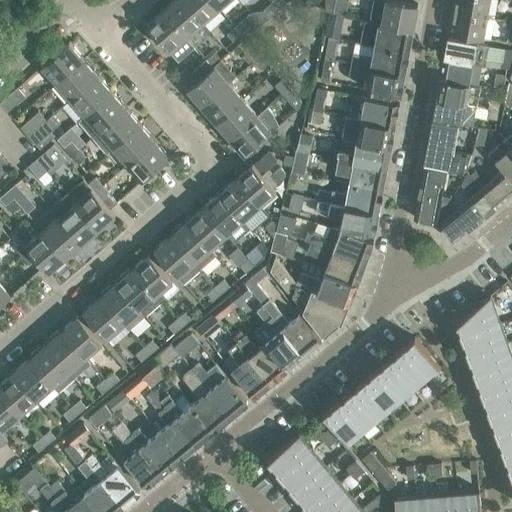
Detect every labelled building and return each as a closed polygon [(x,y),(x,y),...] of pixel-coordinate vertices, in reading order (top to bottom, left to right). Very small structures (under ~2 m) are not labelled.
[(186,36),(202,22),(183,0),(173,0),(163,9),(186,36)] [(183,0),(202,22),(219,8),(211,0),(183,0)] [(273,0),(271,2),(277,10),(286,2),(283,0),(273,0)] [(335,0),(333,12),(345,15),(347,0),(335,0)] [(397,0),(373,0),(370,20),(413,29),(418,4),(397,0)] [(454,0),(452,10),(487,16),(489,0),(454,0)] [(269,17),(277,10),(271,2),(263,10),(269,17)] [(163,9),(146,24),(175,57),(191,43),(163,9)] [(487,16),(452,10),(448,32),(483,38),(487,16)] [(243,19),(235,26),(241,34),(249,27),(253,31),(261,24),(251,12),(243,19)] [(343,15),(329,12),(326,24),(340,27),(343,15)] [(364,24),(361,43),(374,46),(409,52),(413,29),(370,20),(361,19),(360,23),(364,24)] [(509,33),(503,32),(501,42),(511,44),(511,21),(509,33)] [(233,41),(241,34),(235,26),(226,33),(233,41)] [(328,36),(324,57),(334,59),(336,60),(340,38),(328,36)] [(447,36),(444,57),(451,59),(476,63),(484,65),(488,44),(447,36)] [(246,52),(253,60),(261,54),(246,37),(239,44),(246,52)] [(42,65),(57,82),(84,58),(69,41),(42,65)] [(405,73),(409,52),(374,46),(372,56),(353,52),(351,63),(405,73)] [(509,68),(511,53),(511,48),(503,47),(499,67),(509,68)] [(206,59),(212,67),(214,65),(221,59),(214,52),(206,59)] [(268,62),(261,54),(253,60),(260,69),(268,62)] [(330,81),(334,59),(324,57),(320,79),(330,81)] [(476,63),(451,59),(444,57),(440,77),(469,83),(471,67),(475,68),(476,63)] [(84,58),(57,82),(71,98),(98,74),(84,58)] [(212,67),(206,59),(189,73),(195,81),(212,67)] [(366,89),(401,95),(405,73),(351,63),(349,74),(368,77),(366,89)] [(212,67),(195,81),(187,88),(202,105),(229,82),(214,65),(212,67)] [(71,98),(85,114),(112,91),(98,74),(71,98)] [(496,74),(494,87),(504,89),(506,76),(496,74)] [(475,105),(479,84),(469,83),(440,77),(436,98),(475,105)] [(274,85),(282,93),(289,87),(282,78),(274,85)] [(243,98),(229,82),(202,105),(216,122),(243,98)] [(17,86),(0,101),(0,102),(7,111),(25,95),(17,86)] [(296,95),(289,87),(282,93),(289,101),(296,95)] [(325,88),(317,87),(313,109),(321,110),(325,88)] [(126,107),(112,91),(85,114),(78,120),(92,136),(99,131),(126,107)] [(350,116),(395,124),(399,103),(354,94),(350,115),(350,116)] [(216,122),(230,138),(257,114),(243,98),(216,122)] [(472,126),(475,105),(436,98),(432,118),(458,123),(472,126)] [(491,99),(490,108),(500,110),(502,101),(491,99)] [(141,123),(126,107),(99,131),(92,136),(107,153),(113,147),(141,123)] [(271,112),(269,110),(266,107),(257,114),(230,138),(245,155),(278,126),(277,124),(277,122),(275,119),(274,117),(272,114),(271,112)] [(498,119),(500,110),(490,108),(488,117),(498,119)] [(321,124),(323,111),(311,109),(309,121),(321,124)] [(39,111),(20,126),(28,135),(46,119),(39,111)] [(356,139),(391,146),(395,124),(350,116),(350,115),(346,114),(342,136),(356,139)] [(432,118),(424,162),(447,167),(468,171),(476,143),(470,142),(469,146),(465,145),(463,153),(453,151),(458,123),(432,118)] [(54,128),(46,119),(28,135),(36,144),(54,128)] [(113,147),(128,163),(155,139),(141,123),(113,147)] [(479,127),(476,143),(484,144),(487,129),(479,127)] [(301,134),(297,150),(310,153),(314,137),(301,134)] [(142,180),(169,156),(155,139),(128,163),(142,180)] [(340,149),(338,158),(387,168),(391,146),(356,139),(354,152),(340,149)] [(495,160),(503,169),(511,180),(511,149),(504,139),(488,152),(495,160)] [(64,147),(71,155),(79,148),(71,140),(64,147)] [(79,148),(71,155),(79,163),(86,157),(79,148)] [(253,162),(263,173),(277,161),(267,150),(253,162)] [(299,172),(305,173),(310,153),(297,150),(293,171),(297,172),(299,172)] [(45,151),(37,158),(43,165),(51,158),(45,151)] [(0,175),(11,166),(3,157),(0,159),(0,175)] [(43,165),(37,158),(28,165),(34,172),(43,165)] [(383,189),(387,168),(338,158),(337,167),(350,170),(348,182),(383,189)] [(437,221),(447,167),(424,162),(414,216),(437,221)] [(252,163),(235,178),(259,205),(276,190),(252,163)] [(511,180),(503,169),(471,196),(486,214),(511,192),(511,180)] [(290,181),(296,182),(299,172),(297,172),(293,171),(290,181)] [(475,171),(469,174),(478,188),(484,184),(475,171)] [(95,177),(88,183),(95,191),(102,185),(95,177)] [(67,193),(75,202),(98,229),(101,227),(102,229),(111,221),(109,220),(115,214),(102,200),(95,191),(88,183),(84,178),(67,193)] [(219,192),(243,219),(259,205),(235,178),(219,192)] [(379,211),(383,189),(348,182),(346,195),(317,190),(316,198),(317,199),(330,201),(379,211)] [(16,183),(7,190),(14,197),(22,190),(16,183)] [(102,185),(95,191),(102,200),(110,193),(102,185)] [(0,198),(5,205),(14,197),(7,190),(0,196),(0,198)] [(227,233),(243,219),(219,192),(203,206),(227,233)] [(82,243),(98,229),(75,202),(67,193),(50,207),(58,216),(82,243)] [(299,214),(303,197),(292,195),(288,211),(299,214)] [(454,240),(486,214),(471,196),(439,222),(454,240)] [(340,226),(375,233),(379,211),(330,201),(317,199),(315,207),(343,213),(340,226)] [(210,248),(227,233),(203,206),(187,220),(210,248)] [(66,257),(82,243),(58,216),(42,230),(66,257)] [(187,220),(170,235),(194,262),(200,268),(216,254),(210,248),(187,220)] [(273,236),(276,225),(272,220),(265,226),(273,236)] [(286,222),(278,220),(275,231),(284,233),(286,222)] [(366,261),(373,240),(341,228),(341,229),(330,225),(326,236),(312,231),(311,235),(306,233),(304,240),(310,242),(366,261)] [(29,249),(36,257),(49,272),(66,257),(42,230),(25,245),(29,249)] [(271,250),(281,254),(286,240),(288,236),(275,231),(271,250)] [(200,268),(194,262),(170,235),(154,249),(183,283),(200,268)] [(281,254),(292,258),(297,244),(286,240),(281,254)] [(22,241),(14,247),(22,255),(29,249),(25,245),(22,241)] [(325,269),(358,281),(366,261),(310,242),(306,253),(329,261),(325,269)] [(36,257),(29,249),(22,255),(29,264),(36,257)] [(256,250),(248,258),(254,265),(263,258),(256,250)] [(149,253),(132,268),(144,281),(156,295),(161,301),(166,297),(161,290),(173,280),(149,253)] [(246,272),(254,265),(248,258),(240,265),(246,272)] [(341,323),(349,303),(297,282),(276,258),(270,270),(319,330),(324,336),(334,328),(332,326),(338,321),(341,323)] [(262,267),(245,281),(253,291),(256,295),(273,281),(262,267)] [(161,301),(156,295),(144,281),(132,268),(116,282),(140,309),(145,315),(161,301)] [(301,271),(297,282),(349,303),(350,303),(358,281),(325,269),(322,278),(301,271)] [(215,286),(221,293),(230,286),(224,278),(215,286)] [(0,281),(0,303),(11,294),(0,281)] [(245,281),(227,295),(235,305),(253,291),(245,281)] [(145,315),(140,309),(116,282),(111,286),(110,284),(101,292),(102,294),(100,296),(123,323),(129,330),(145,315)] [(510,297),(511,295),(511,285),(511,283),(492,289),(499,307),(511,303),(510,297)] [(213,300),(221,293),(215,286),(207,293),(213,300)] [(456,322),(461,336),(501,322),(500,320),(499,320),(494,305),(490,294),(473,309),(474,310),(469,314),(468,313),(456,322)] [(222,316),(235,305),(227,295),(214,306),(222,316)] [(83,311),(107,338),(123,323),(100,296),(83,311)] [(273,316),(280,310),(272,301),(265,306),(273,316)] [(266,322),(275,333),(265,341),(288,368),(305,354),(273,316),(265,306),(263,304),(256,309),(266,322)] [(280,310),(273,316),(305,354),(322,340),(299,313),(289,322),(280,310)] [(185,311),(176,318),(183,326),(191,319),(185,311)] [(221,322),(213,313),(196,327),(204,337),(221,322)] [(78,315),(62,330),(85,357),(102,342),(78,315)] [(174,333),(183,326),(176,318),(168,326),(174,333)] [(468,354),(468,355),(508,341),(507,339),(501,324),(501,322),(461,336),(466,348),(467,347),(469,354),(468,354)] [(90,363),(85,357),(62,330),(59,331),(58,329),(49,337),(50,339),(45,344),(69,371),(74,377),(90,363)] [(233,337),(236,341),(271,382),(288,368),(265,341),(256,349),(240,331),(233,337)] [(199,342),(192,333),(175,347),(180,354),(182,356),(199,342)] [(403,346),(401,347),(426,378),(428,377),(428,376),(438,368),(440,366),(415,336),(406,343),(407,344),(403,347),(403,346)] [(152,339),(144,346),(150,354),(158,347),(152,339)] [(231,369),(254,396),(271,382),(236,341),(228,348),(239,362),(231,369)] [(475,374),(475,375),(511,361),(511,354),(508,344),(508,341),(468,355),(473,367),(474,367),(476,373),(475,374)] [(31,356),(29,358),(53,385),(58,391),(74,377),(69,371),(45,344),(40,348),(39,346),(30,354),(31,356)] [(162,368),(180,354),(175,347),(172,344),(155,358),(162,368)] [(141,361),(150,354),(144,346),(135,353),(141,361)] [(390,357),(388,358),(414,389),(415,387),(425,379),(426,378),(401,347),(393,354),(394,355),(390,358),(390,357)] [(36,399),(53,385),(29,358),(13,372),(36,399)] [(138,371),(141,374),(146,381),(162,368),(155,358),(138,371)] [(401,399),(402,398),(412,390),(414,389),(388,358),(380,365),(381,366),(377,369),(377,368),(375,369),(401,399)] [(511,361),(475,375),(480,387),(481,387),(483,393),(482,393),(483,395),(511,384),(511,361)] [(198,363),(191,368),(231,415),(248,401),(226,375),(215,383),(198,363)] [(191,368),(184,374),(202,395),(192,403),(214,430),(231,415),(191,368)] [(364,379),(362,380),(388,410),(389,409),(399,401),(401,399),(375,369),(367,376),(368,377),(364,380),(364,379)] [(13,372),(0,383),(0,390),(20,413),(36,399),(13,372)] [(113,372),(105,379),(111,386),(119,379),(113,372)] [(146,381),(141,374),(124,389),(130,397),(147,382),(146,381)] [(105,379),(96,386),(102,393),(111,386),(105,379)] [(351,390),(350,391),(375,421),(376,420),(386,411),(386,412),(388,410),(362,380),(355,386),(355,387),(352,391),(351,390)] [(489,413),(490,414),(511,406),(511,384),(483,395),(487,407),(488,406),(490,412),(489,413)] [(106,403),(113,411),(130,397),(124,389),(114,397),(107,403),(106,403)] [(144,394),(159,411),(165,406),(151,389),(144,394)] [(0,390),(0,424),(3,428),(20,413),(0,390)] [(363,431),(373,422),(375,421),(350,391),(342,397),(342,398),(339,401),(338,400),(337,401),(362,432),(363,431)] [(162,401),(166,406),(197,444),(214,430),(192,403),(182,411),(169,396),(162,401)] [(80,399),(71,406),(77,413),(86,406),(80,399)] [(326,412),(325,411),(323,413),(348,443),(350,442),(350,441),(360,433),(362,432),(337,401),(329,408),(329,409),(326,412)] [(96,425),(111,413),(104,405),(89,417),(96,425)] [(77,413),(71,406),(63,413),(69,420),(77,413)] [(180,458),(197,444),(166,406),(165,406),(159,411),(168,423),(158,431),(180,458)] [(496,432),(497,433),(511,427),(511,406),(490,414),(494,426),(495,426),(497,432),(496,432)] [(121,421),(112,428),(123,442),(126,440),(135,451),(124,459),(146,486),(163,472),(132,434),(121,421)] [(90,430),(84,422),(67,436),(73,444),(90,430)] [(329,427),(319,435),(323,441),(333,432),(329,427)] [(503,452),(504,453),(511,450),(511,427),(497,433),(501,446),(502,445),(504,451),(503,452)] [(139,428),(132,434),(163,472),(180,458),(158,431),(148,439),(139,428)] [(49,430),(41,437),(47,444),(55,437),(49,430)] [(280,474),(281,476),(313,449),(312,447),(311,447),(301,435),(299,432),(267,459),(276,469),(277,469),(281,474),(280,474)] [(337,438),(333,432),(323,441),(328,446),(337,438)] [(47,444),(41,437),(32,444),(38,451),(47,444)] [(64,448),(94,484),(84,493),(99,511),(115,511),(123,505),(85,459),(71,442),(64,448)] [(293,490),(295,492),(327,465),(325,463),(315,451),(313,449),(281,476),(289,485),(290,485),(294,490),(293,490)] [(362,457),(365,462),(374,455),(370,450),(362,457)] [(92,453),(85,459),(123,505),(140,491),(115,460),(104,468),(92,453)] [(365,462),(369,466),(377,459),(374,455),(365,462)] [(360,465),(355,459),(346,467),(350,473),(360,465)] [(369,466),(372,471),(381,464),(377,459),(369,466)] [(469,459),(470,472),(477,471),(476,459),(469,459)] [(30,461),(27,463),(11,477),(18,486),(37,470),(30,461)] [(372,471),(376,475),(385,468),(381,464),(372,471)] [(406,465),(407,477),(414,476),(413,464),(406,465)] [(328,467),(327,465),(295,492),(302,501),(303,500),(308,506),(307,506),(308,508),(340,481),(338,479),(328,467)] [(364,470),(360,465),(350,473),(354,478),(364,470)] [(376,475),(380,479),(388,472),(385,468),(376,475)] [(380,479),(383,484),(392,477),(388,472),(380,479)] [(396,481),(392,477),(383,484),(387,488),(396,481)] [(71,511),(99,511),(84,493),(78,485),(68,494),(57,481),(50,486),(71,511)] [(335,511),(353,497),(352,495),(351,495),(341,483),(340,481),(308,508),(311,511),(335,511)] [(71,511),(50,486),(48,484),(41,490),(59,511),(71,511)] [(476,489),(460,491),(460,490),(457,490),(459,511),(481,511),(479,489),(476,489)] [(459,511),(457,490),(455,491),(439,492),(437,492),(438,511),(459,511)] [(386,496),(382,491),(372,499),(377,504),(386,496)] [(438,511),(437,492),(434,492),(434,493),(418,494),(416,494),(417,511),(438,511)] [(417,511),(416,494),(414,494),(414,495),(398,496),(394,496),(395,511),(417,511)] [(390,502),(386,496),(377,504),(381,510),(390,502)] [(355,499),(353,497),(335,511),(365,511),(355,499)]
